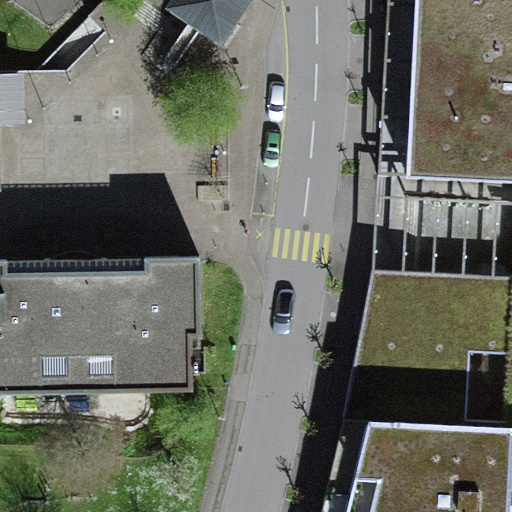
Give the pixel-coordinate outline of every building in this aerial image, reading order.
[(0,0),(0,2),(53,45),(100,0),(0,0)] [(255,4),(249,0),(168,0),(159,12),(191,34),(219,54),(255,4)] [(511,0),(393,0),(387,190),(511,194),(511,0)] [(0,200),(8,201),(8,148),(8,97),(0,97),(0,200)] [(0,414),(207,411),(204,265),(79,268),(0,269),(0,414)] [(511,293),(340,277),(327,414),(511,431),(511,293)] [(511,511),(511,431),(327,414),(317,511),(511,511)]
